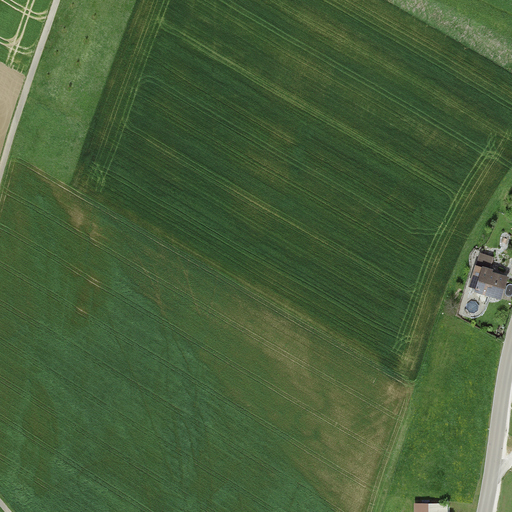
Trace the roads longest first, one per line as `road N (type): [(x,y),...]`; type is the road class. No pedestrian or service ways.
road 1 (track): [(58,0),(0,180)]
road 2 (tertiary): [(511,339),(485,511)]
